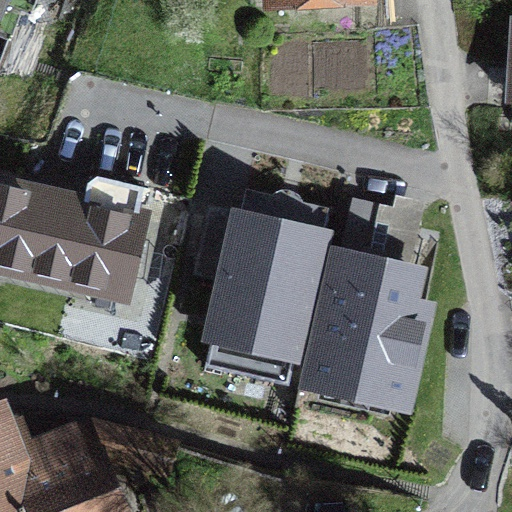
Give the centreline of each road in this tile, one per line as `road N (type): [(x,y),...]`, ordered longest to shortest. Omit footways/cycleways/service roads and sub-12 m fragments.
road 1 (unknown): [(0,61),(479,271)]
road 2 (residential): [(471,511),(486,451),(491,352),(435,0)]
